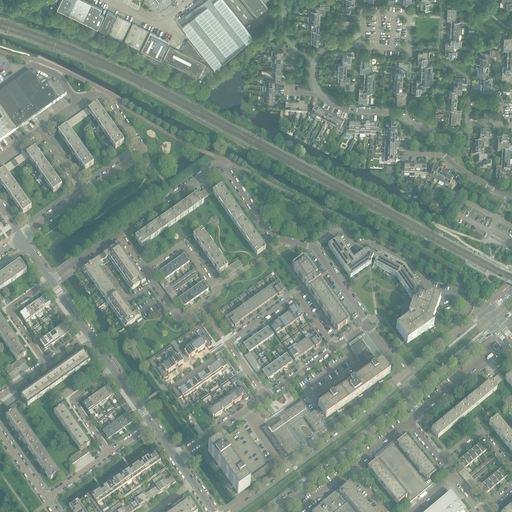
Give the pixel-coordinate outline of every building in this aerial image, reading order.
[(61,0),(57,9),(68,14),(74,0),(61,0)] [(74,0),(68,14),(83,21),(92,3),(84,0),(74,0)] [(171,0),(144,0),(153,11),(154,10),(155,11),(158,12),(159,11),(160,12),(173,2),(171,0)] [(212,0),(205,0),(185,16),(189,21),(221,61),(246,42),(212,0)] [(224,0),(212,0),(246,42),(253,36),(224,0)] [(254,17),(240,0),(225,0),(245,24),(254,17)] [(265,2),(262,0),(244,0),(257,15),(268,7),(264,2),(265,2)] [(511,0),(510,0),(511,2),(506,1),(506,3),(503,3),(503,7),(505,7),(505,8),(510,8),(510,9),(511,8),(511,0)] [(325,2),(320,1),(317,1),(317,6),(320,6),(320,8),(324,8),(324,10),(325,10),(329,10),(329,4),(325,3),(325,2)] [(425,3),(426,2),(421,1),(420,9),(425,10),(432,10),(432,4),(430,3),(425,3)] [(95,6),(95,5),(92,3),(83,21),(97,28),(104,15),(99,13),(102,8),(98,6),(97,7),(95,6)] [(354,12),(354,4),(350,3),(350,5),(342,5),(342,11),(354,12)] [(320,6),(317,6),(316,6),(315,11),(316,11),(316,13),(320,13),(320,15),(324,15),(325,10),(324,10),(324,8),(320,8),(320,6)] [(452,8),(447,8),(447,14),(451,14),(451,13),(456,13),(456,10),(459,10),(459,7),(452,6),(452,8)] [(315,11),(311,10),(308,10),(308,17),(311,17),(315,17),(315,19),(320,19),(320,15),(320,13),(316,13),(316,11),(315,11)] [(107,33),(116,15),(108,11),(99,29),(107,33)] [(456,21),(456,13),(451,13),(451,14),(447,14),(446,21),(451,21),(451,19),(455,19),(455,21),(456,21)] [(122,40),(131,22),(118,16),(109,34),(122,40)] [(315,17),(311,17),(308,17),(307,23),(310,23),(315,24),(315,25),(319,25),(320,19),(315,19),(315,17)] [(455,21),(455,19),(451,19),(451,21),(451,25),(455,26),(455,27),(459,28),(460,21),(456,21),(455,21)] [(189,21),(182,26),(186,31),(187,33),(214,67),(219,64),(221,61),(189,21)] [(149,31),(141,27),(133,23),(124,41),(132,45),(140,49),(149,31)] [(315,24),(310,23),(307,23),(307,30),(311,30),(314,30),(314,31),(319,32),(319,30),(319,25),(315,25),(315,24)] [(455,27),(455,26),(451,25),(450,32),(455,32),(455,34),(459,34),(461,34),(462,28),(459,28),(455,27)] [(323,30),(319,30),(319,32),(314,31),(314,30),(311,30),(311,37),(318,38),(318,36),(323,37),(323,30)] [(150,32),(141,50),(160,59),(169,41),(150,32)] [(455,34),(455,32),(450,32),(450,38),(454,38),(454,40),(459,40),(459,34),(455,34)] [(511,36),(508,36),(508,38),(504,38),(503,44),(508,45),(508,43),(511,43),(511,36)] [(454,40),(454,38),(450,38),(450,43),(450,45),(454,45),(454,46),(460,47),(461,40),(459,40),(454,40)] [(201,57),(188,40),(182,52),(170,46),(163,60),(198,78),(205,64),(199,61),(201,57)] [(450,43),(445,42),(445,49),(449,49),(449,51),(454,51),(454,46),(454,45),(450,45),(450,43)] [(498,50),(494,50),(494,48),(486,48),(486,52),(489,53),(489,54),(493,55),(493,56),(498,57),(498,50)] [(449,49),(445,49),(444,55),(445,55),(449,56),(449,57),(456,58),(456,51),(454,51),(449,51),(449,49)] [(429,51),(427,51),(422,51),(422,52),(418,52),(418,59),(422,60),(422,58),(427,58),(429,58),(429,51)] [(489,53),(486,52),(484,52),(484,57),(485,57),(484,59),(489,59),(488,61),(489,61),(493,61),(493,56),(493,55),(489,54),(489,53)] [(347,54),(347,53),(343,53),(342,59),(347,60),(347,61),(351,61),(352,55),(347,54)] [(485,57),(484,57),(480,57),(480,63),(484,63),(484,65),(488,65),(489,61),(488,61),(489,59),(484,59),(485,57)] [(347,61),(347,60),(342,59),(342,64),(342,65),(346,66),(346,67),(351,68),(351,61),(347,61)] [(372,59),(370,59),(365,59),(365,60),(361,60),(360,66),(365,67),(365,65),(369,65),(372,66),(372,59)] [(404,61),(399,61),(396,60),(396,67),(398,67),(403,67),(403,69),(408,69),(408,63),(404,62),(404,61)] [(342,64),(335,63),(334,70),(335,70),(342,70),(342,72),(346,72),(346,67),(346,66),(342,65),(342,64)] [(484,65),(484,63),(480,63),(479,70),(484,70),(484,71),(488,72),(488,65),(484,65)] [(426,65),(426,64),(422,64),(422,65),(421,70),(426,70),(425,72),(430,72),(431,66),(429,65),(426,65)] [(507,66),(502,66),(502,72),(506,73),(506,74),(511,74),(511,70),(511,68),(507,68),(507,66)] [(403,67),(398,67),(396,67),(395,71),(398,71),(398,73),(403,74),(402,75),(403,75),(407,76),(408,69),(403,69),(403,67)] [(36,77),(38,75),(34,70),(32,71),(31,71),(20,79),(15,82),(38,115),(58,101),(66,95),(57,82),(53,85),(51,82),(43,87),(36,77)] [(342,70),(335,70),(334,70),(334,76),(338,76),(341,77),(341,78),(345,78),(346,76),(346,72),(342,72),(342,70)] [(425,72),(426,70),(421,70),(421,76),(425,77),(425,78),(432,78),(432,72),(430,72),(425,72)] [(484,71),(484,70),(479,70),(479,76),(481,76),(483,76),(483,78),(488,78),(488,76),(488,72),(484,71)] [(369,73),(369,71),(365,71),(365,73),(364,73),(364,78),(368,78),(368,80),(375,80),(375,75),(377,75),(377,73),(373,73),(369,73)] [(398,71),(395,71),(394,71),(394,75),(391,75),(391,78),(394,78),(398,78),(398,80),(402,80),(403,75),(402,75),(403,74),(398,73),(398,71)] [(511,74),(506,74),(506,73),(502,72),(501,79),(502,79),(502,81),(511,81),(511,74)] [(341,77),(338,76),(338,84),(342,84),(345,85),(345,83),(349,83),(350,81),(350,77),(346,76),(345,78),(341,78),(341,77)] [(425,78),(425,77),(421,76),(421,81),(421,82),(425,83),(425,85),(432,85),(432,78),(425,78)] [(483,76),(481,76),(480,84),(487,84),(487,83),(492,83),(492,76),(488,76),(488,78),(483,78),(483,76)] [(368,80),(368,78),(364,78),(364,84),(368,84),(368,86),(375,86),(375,80),(368,80)] [(398,80),(398,78),(394,78),(393,84),(398,85),(398,86),(402,86),(402,80),(398,80)] [(421,81),(416,80),(416,85),(416,87),(420,87),(420,89),(421,89),(425,89),(425,85),(425,83),(421,82),(421,81)] [(354,82),(350,81),(349,83),(345,83),(345,85),(342,84),(341,89),(352,90),(352,88),(354,88),(354,82)] [(462,83),(462,81),(457,81),(457,85),(458,85),(457,87),(461,87),(461,89),(462,89),(466,89),(466,83),(462,83)] [(15,82),(5,90),(22,113),(28,122),(38,115),(15,82)] [(487,84),(480,84),(480,90),(491,91),(492,83),(487,83),(487,84)] [(368,86),(368,84),(364,84),(363,88),(364,88),(364,90),(367,90),(367,92),(368,92),(374,92),(375,86),(368,86)] [(398,86),(398,85),(393,84),(393,91),(397,91),(397,92),(402,93),(402,91),(402,86),(398,86)] [(416,85),(412,85),(411,92),(416,92),(416,93),(420,94),(421,89),(420,89),(420,87),(416,87),(416,85)] [(457,92),(457,94),(462,94),(462,89),(461,89),(461,87),(457,87),(458,85),(457,85),(450,85),(450,90),(453,90),(453,92),(457,92)] [(364,88),(363,88),(359,88),(359,95),(363,95),(363,97),(368,97),(368,92),(367,92),(367,90),(364,90),(364,88)] [(450,90),(448,89),(445,89),(445,96),(448,96),(453,96),(453,98),(457,98),(457,94),(457,92),(453,92),(453,90),(450,90)] [(5,90),(0,93),(0,103),(12,120),(22,113),(5,90)] [(406,91),(402,91),(402,93),(397,92),(397,91),(397,99),(401,99),(401,97),(406,97),(406,91)] [(363,97),(363,95),(359,95),(358,101),(363,101),(363,103),(367,103),(368,97),(363,97)] [(453,98),(453,96),(448,96),(448,102),(452,103),(452,104),(456,105),(457,98),(453,98)] [(405,104),(406,97),(401,97),(401,99),(397,99),(394,98),(393,105),(401,105),(401,104),(405,104)] [(452,104),(452,103),(448,102),(447,109),(449,109),(449,110),(456,111),(456,109),(456,105),(452,104)] [(0,141),(18,129),(12,120),(0,103),(0,141)] [(307,111),(307,105),(302,104),(301,113),(309,114),(310,111),(307,111)] [(106,118),(100,109),(97,105),(89,111),(91,114),(98,124),(106,118)] [(316,117),(320,110),(315,107),(312,112),(310,111),(309,114),(316,117)] [(320,110),(316,117),(315,119),(319,122),(321,120),(326,110),(324,109),(323,111),(320,110)] [(461,109),(456,109),(456,111),(449,110),(448,117),(456,117),(456,115),(460,116),(461,109)] [(326,113),(327,111),(326,110),(321,120),(325,122),(330,115),(326,113)] [(28,122),(22,113),(12,120),(18,129),(28,122)] [(330,125),(336,115),(334,114),(333,116),(330,115),(325,122),(330,125)] [(336,118),(337,116),(336,115),(330,125),(335,127),(339,120),(336,118)] [(460,124),(460,116),(456,115),(456,117),(448,117),(448,123),(460,124)] [(115,130),(107,119),(106,118),(98,124),(106,137),(115,130)] [(341,128),(344,122),(339,120),(335,127),(341,131),(343,128),(341,128)] [(76,139),(69,130),(67,126),(58,133),(67,145),(76,139)] [(124,143),(119,136),(115,130),(106,137),(115,149),(124,143)] [(489,140),(489,134),(484,133),(484,132),(477,131),(477,138),(479,138),(484,138),(484,140),(489,140)] [(488,147),(489,140),(484,140),(484,138),(479,138),(479,143),(480,143),(479,144),(484,145),(483,146),(484,146),(488,147)] [(76,158),(85,152),(76,139),(67,145),(76,158)] [(483,151),(484,146),(483,146),(484,145),(479,144),(480,143),(479,143),(475,142),(475,149),(479,149),(479,151),(483,151)] [(506,152),(507,144),(502,144),(502,146),(498,145),(497,152),(502,152),(502,150),(506,151),(506,152)] [(45,162),(38,153),(35,149),(27,155),(29,158),(31,162),(33,165),(36,168),(45,162)] [(483,155),(483,151),(479,151),(479,149),(475,149),(472,149),(471,155),(478,156),(478,157),(483,157),(483,155)] [(510,159),(511,153),(506,152),(506,151),(502,150),(502,152),(501,156),(506,157),(506,158),(510,159)] [(85,170),(93,164),(85,152),(76,158),(85,170)] [(487,161),(488,156),(483,155),(483,157),(478,157),(478,162),(476,162),(476,164),(479,164),(483,164),(483,162),(487,162),(487,161)] [(510,165),(510,159),(506,158),(506,157),(501,156),(501,163),(505,163),(505,165),(510,165)] [(491,161),(487,161),(487,162),(483,162),(483,164),(479,164),(479,168),(482,168),(487,169),(487,167),(491,167),(491,161)] [(54,175),(47,166),(45,162),(36,168),(45,182),(54,175)] [(409,175),(410,165),(404,164),(404,167),(401,167),(400,174),(404,176),(404,174),(409,175)] [(426,165),(421,165),(420,175),(428,176),(429,173),(428,173),(426,173),(426,165)] [(509,172),(510,170),(501,169),(501,168),(496,167),(496,174),(500,174),(500,175),(505,176),(505,172),(509,172)] [(434,179),(439,170),(434,168),(431,174),(429,173),(428,176),(434,179)] [(14,184),(7,174),(5,170),(0,173),(0,181),(5,190),(14,184)] [(439,182),(445,171),(443,170),(442,172),(439,170),(434,179),(439,182)] [(445,171),(439,182),(437,184),(442,187),(444,184),(449,175),(445,174),(447,171),(445,171)] [(505,182),(505,176),(500,175),(500,174),(496,174),(496,180),(497,180),(498,182),(505,182)] [(62,187),(57,180),(54,175),(45,182),(53,193),(62,187)] [(452,180),(454,178),(449,175),(444,184),(448,187),(447,189),(450,191),(455,182),(452,180)] [(24,197),(20,192),(14,184),(5,190),(15,203),(24,197)] [(221,206),(230,199),(221,187),(216,190),(214,192),(212,193),(221,206)] [(204,203),(202,200),(198,194),(185,203),(191,211),(204,203)] [(23,214),(32,208),(24,197),(15,203),(23,214)] [(230,218),(239,212),(230,199),(221,206),(230,218)] [(179,220),(191,211),(185,203),(173,212),(179,220)] [(166,229),(179,220),(173,212),(160,221),(166,229)] [(239,230),(248,224),(239,212),(230,218),(239,230)] [(154,238),(166,229),(160,221),(148,229),(154,238)] [(248,243),(257,237),(248,224),(239,230),(248,243)] [(141,247),(154,238),(148,229),(135,238),(141,247)] [(202,249),(210,243),(202,230),(196,235),(195,235),(194,236),(193,236),(202,249)] [(265,250),(266,249),(257,237),(248,243),(257,255),(263,251),(265,250)] [(366,251),(353,260),(339,239),(328,246),(350,278),(371,263),(371,262),(374,264),(373,265),(396,277),(412,299),(413,299),(415,302),(412,303),(408,316),(410,316),(409,319),(396,328),(400,334),(407,344),(434,325),(432,322),(438,306),(440,300),(425,295),(424,295),(422,292),(405,267),(374,251),(372,254),(366,251)] [(210,261),(219,255),(210,243),(202,249),(210,261)] [(112,261),(132,290),(141,284),(141,286),(142,285),(143,287),(147,284),(118,244),(113,248),(112,247),(109,249),(110,250),(109,251),(108,250),(106,251),(107,252),(100,257),(95,260),(95,259),(91,262),(92,263),(91,264),(90,262),(87,264),(88,265),(82,270),(85,274),(87,272),(126,328),(137,321),(138,322),(142,319),(137,314),(136,315),(102,267),(105,265),(112,261)] [(184,267),(190,263),(184,255),(178,259),(184,267)] [(224,270),(226,268),(228,268),(219,255),(210,261),(219,274),(224,270)] [(296,264),(293,266),(295,268),(293,270),(304,285),(305,285),(308,289),(319,305),(320,304),(324,309),(322,310),(327,317),(329,316),(332,320),(330,321),(335,329),(337,327),(339,330),(342,328),(348,323),(349,322),(327,291),(321,283),(315,274),(310,266),(304,258),(302,259),(297,263),(296,264)] [(179,270),(184,267),(178,259),(174,262),(179,270)] [(174,273),(179,270),(174,262),(169,266),(174,273)] [(23,266),(22,266),(20,263),(7,272),(14,281),(27,272),(24,268),(23,266)] [(169,277),(174,273),(169,266),(163,270),(169,277)] [(165,280),(169,277),(163,270),(159,273),(165,280)] [(0,287),(1,290),(14,281),(7,272),(0,276),(0,287)] [(282,291),(285,290),(278,281),(274,284),(281,294),(283,293),(282,291)] [(203,293),(208,289),(203,282),(198,286),(203,293)] [(281,294),(274,284),(269,287),(270,288),(276,296),(278,295),(279,296),(281,294)] [(198,297),(203,293),(198,286),(193,289),(198,297)] [(276,296),(270,288),(269,287),(265,290),(271,299),(273,297),(273,298),(276,296)] [(193,300),(198,297),(193,289),(188,293),(193,300)] [(269,300),(271,299),(265,290),(260,294),(266,303),(269,301),(269,300)] [(188,304),(193,300),(188,293),(183,296),(188,304)] [(264,304),(266,303),(260,294),(256,297),(262,305),(264,304)] [(51,305),(50,305),(45,297),(45,296),(39,300),(46,308),(50,305),(51,305)] [(184,307),(188,304),(183,296),(179,299),(178,300),(184,307)] [(260,306),(262,305),(256,297),(252,300),(258,309),(261,307),(260,306)] [(41,312),(46,308),(39,300),(35,303),(41,312)] [(256,310),(258,309),(252,300),(247,303),(253,311),(255,310),(256,310)] [(35,303),(30,307),(36,315),(36,317),(37,316),(39,318),(42,316),(41,314),(41,313),(41,312),(35,303)] [(251,313),(253,311),(247,303),(243,306),(249,315),(252,313),(251,313)] [(247,317),(249,315),(243,306),(238,309),(244,318),(246,316),(247,317)] [(31,319),(36,315),(30,307),(25,310),(31,319)] [(299,319),(303,316),(297,307),(295,308),(294,307),(291,309),(299,319)] [(243,319),(244,318),(238,309),(234,312),(235,313),(241,321),(243,319)] [(294,322),(299,319),(291,309),(289,310),(290,312),(288,313),(294,322)] [(26,322),(31,319),(25,310),(20,314),(21,316),(21,317),(22,318),(22,317),(26,322)] [(241,321),(235,313),(234,312),(230,315),(230,316),(237,326),(239,324),(238,323),(241,321)] [(290,325),(294,322),(288,313),(285,315),(286,315),(284,317),(290,325)] [(237,326),(230,316),(230,315),(225,318),(231,327),(234,326),(235,327),(237,326)] [(4,323),(1,318),(0,317),(0,335),(0,336),(9,330),(5,325),(6,324),(5,322),(4,323)] [(286,328),(290,325),(284,317),(282,318),(279,319),(286,328)] [(281,331),(286,328),(279,319),(277,321),(277,322),(275,323),(281,331)] [(276,335),(281,331),(275,323),(273,324),(270,326),(276,335)] [(70,332),(64,324),(63,324),(59,327),(65,336),(70,333),(70,332)] [(200,324),(194,329),(196,332),(199,336),(201,339),(206,346),(207,347),(207,348),(208,348),(209,348),(210,348),(211,348),(211,347),(212,346),(212,345),(211,345),(211,344),(210,343),(212,341),(200,324)] [(65,336),(59,327),(54,331),(60,339),(60,340),(65,336)] [(268,339),(273,335),(268,327),(262,331),(268,339)] [(13,335),(9,330),(0,336),(9,349),(18,343),(14,337),(15,336),(14,334),(13,335)] [(60,340),(60,339),(54,331),(49,334),(55,343),(60,340)] [(263,343),(268,339),(262,331),(257,335),(263,343)] [(319,343),(322,342),(315,333),(311,336),(313,339),(318,346),(320,345),(319,343)] [(55,343),(49,334),(44,338),(50,346),(50,347),(55,343)] [(259,346),(263,343),(257,335),(253,338),(259,346)] [(361,336),(348,345),(367,371),(370,369),(371,371),(360,378),(368,388),(389,374),(380,361),(383,359),(366,335),(362,337),(361,336)] [(198,339),(195,341),(201,350),(205,347),(206,346),(201,339),(199,336),(197,338),(198,339)] [(318,346),(313,339),(311,336),(306,339),(313,348),(315,346),(316,348),(318,346)] [(50,347),(50,346),(44,338),(39,341),(43,346),(42,346),(43,347),(43,348),(45,351),(50,347)] [(254,349),(259,346),(253,338),(248,341),(254,349)] [(306,339),(301,343),(303,346),(307,351),(310,349),(310,350),(313,348),(306,339)] [(198,353),(201,350),(195,341),(192,343),(191,342),(189,343),(191,346),(191,347),(192,348),(193,348),(194,349),(196,353),(197,352),(198,353)] [(249,353),(250,352),(254,349),(248,341),(243,345),(249,353)] [(21,348),(20,346),(18,343),(9,349),(18,361),(19,361),(21,359),(23,358),(24,358),(25,357),(27,355),(23,350),(24,349),(23,347),(21,348)] [(191,346),(189,343),(187,345),(188,346),(185,348),(186,350),(184,351),(189,358),(191,356),(191,357),(195,354),(195,353),(196,353),(194,349),(193,348),(192,348),(191,347),(191,346)] [(307,351),(303,346),(301,343),(297,345),(304,354),(306,352),(307,351)] [(498,346),(496,343),(496,344),(495,344),(492,347),(496,352),(499,349),(499,348),(500,348),(498,346)] [(301,356),(304,354),(297,345),(293,348),(299,357),(301,355),(301,356)] [(297,358),(299,357),(293,348),(288,352),(295,361),(297,359),(297,358)] [(86,356),(83,353),(80,355),(79,354),(77,356),(78,357),(72,360),(79,370),(90,362),(87,358),(88,358),(86,356)] [(287,366),(292,362),(286,354),(281,358),(287,366)] [(181,363),(184,361),(179,355),(177,357),(176,355),(173,357),(172,356),(170,357),(171,360),(172,360),(173,361),(172,362),(174,363),(176,367),(178,366),(182,364),(181,363)] [(155,357),(148,361),(149,361),(160,378),(162,376),(163,378),(164,379),(165,379),(166,379),(167,379),(168,378),(168,377),(168,376),(168,375),(167,373),(166,373),(162,367),(159,369),(154,362),(157,360),(155,357)] [(172,360),(171,360),(170,357),(167,358),(169,360),(166,362),(166,363),(172,371),(176,368),(175,367),(176,367),(174,363),(172,362),(173,361),(172,360)] [(216,359),(216,360),(216,361),(218,363),(218,364),(222,369),(225,372),(224,372),(227,376),(230,380),(236,375),(224,358),(222,360),(221,358),(220,357),(219,357),(218,357),(217,358),(216,359)] [(282,369),(287,366),(281,358),(277,361),(282,369)] [(67,378),(79,370),(72,360),(67,364),(67,363),(65,364),(65,365),(60,369),(67,378)] [(160,364),(162,367),(166,373),(167,373),(168,373),(172,371),(166,363),(166,362),(165,360),(162,362),(160,364)] [(278,373),(282,369),(277,361),(272,364),(278,373)] [(222,369),(218,364),(218,363),(216,364),(216,363),(212,365),(213,367),(218,374),(221,372),(222,374),(224,372),(225,372),(222,369)] [(273,376),(278,373),(272,364),(267,368),(273,376)] [(218,374),(213,367),(212,365),(209,368),(209,369),(208,370),(210,373),(211,373),(212,374),(211,375),(212,376),(215,379),(217,378),(216,376),(218,374)] [(268,380),(273,376),(267,368),(263,371),(262,371),(268,380)] [(54,387),(67,378),(60,369),(55,373),(54,372),(53,373),(52,373),(53,374),(48,378),(54,387)] [(206,370),(203,372),(210,383),(215,379),(212,376),(211,375),(212,374),(211,373),(210,373),(208,370),(207,371),(206,370)] [(508,377),(504,371),(500,375),(504,380),(505,379),(508,377)] [(203,372),(199,375),(199,376),(198,377),(201,380),(200,380),(201,382),(202,381),(203,383),(205,386),(210,383),(203,372)] [(504,380),(500,375),(491,382),(495,388),(504,380)] [(247,395),(249,393),(237,376),(231,381),(233,384),(236,382),(241,389),(238,391),(242,398),(243,399),(244,400),(245,400),(246,400),(247,400),(248,399),(248,398),(248,397),(248,396),(247,395)] [(200,380),(201,380),(198,377),(197,378),(196,377),(193,379),(199,388),(202,386),(203,388),(205,386),(203,383),(202,381),(201,382),(200,380)] [(42,396),(54,387),(48,378),(42,382),(42,381),(40,382),(40,383),(35,387),(42,396)] [(347,403),(368,388),(360,378),(354,383),(353,381),(349,384),(350,385),(340,392),(347,403)] [(196,390),(199,388),(193,379),(189,382),(190,383),(188,384),(191,387),(190,387),(191,389),(192,388),(193,390),(195,393),(197,392),(196,390)] [(485,400),(497,390),(495,388),(491,382),(490,381),(478,392),(485,400)] [(190,387),(191,387),(188,384),(187,384),(186,384),(183,386),(189,395),(192,393),(193,395),(195,393),(193,390),(192,388),(191,389),(190,387)] [(114,394),(108,386),(103,389),(103,390),(109,398),(113,395),(114,394)] [(186,397),(189,395),(183,386),(179,389),(180,390),(179,390),(179,391),(183,397),(185,400),(187,399),(186,397)] [(27,406),(42,396),(35,387),(30,390),(29,390),(28,391),(27,391),(28,392),(21,397),(22,399),(23,400),(24,402),(25,403),(27,406)] [(176,388),(175,388),(174,388),(173,389),(173,390),(173,391),(173,392),(174,394),(172,395),(184,412),(190,407),(188,404),(185,406),(180,399),(183,397),(179,391),(179,390),(178,389),(177,388),(176,388)] [(236,388),(231,392),(238,402),(242,399),(241,399),(242,398),(238,391),(236,388)] [(109,398),(103,390),(103,389),(98,393),(104,402),(109,398)] [(231,392),(226,395),(228,398),(228,399),(229,400),(230,400),(231,401),(230,401),(233,405),(234,404),(234,405),(238,402),(231,392)] [(322,421),(347,403),(340,392),(333,397),(332,396),(328,398),(329,400),(312,412),(315,415),(309,419),(316,430),(323,425),(321,422),(322,421)] [(472,410),(485,400),(478,392),(466,402),(472,410)] [(104,402),(98,393),(93,396),(93,397),(99,405),(104,402)] [(228,398),(226,395),(224,397),(225,398),(222,400),(228,409),(232,406),(231,405),(233,405),(230,401),(231,401),(230,400),(229,400),(228,399),(228,398)] [(99,405),(93,397),(93,396),(88,400),(94,409),(99,405)] [(94,409),(88,400),(83,403),(85,406),(84,406),(85,407),(89,412),(94,409)] [(225,411),(228,409),(222,400),(219,402),(218,401),(216,402),(218,405),(219,405),(220,407),(219,407),(220,409),(221,408),(223,412),(224,411),(225,411)] [(211,405),(219,416),(222,413),(222,412),(223,412),(221,408),(220,409),(219,407),(220,407),(219,405),(218,405),(216,402),(214,403),(211,405)] [(282,414),(291,427),(304,418),(309,415),(303,407),(301,403),(300,402),(288,411),(286,412),(283,414),(282,414)] [(461,420),(472,410),(466,402),(453,412),(461,420)] [(211,405),(206,409),(209,413),(209,412),(210,413),(209,414),(210,416),(211,415),(213,419),(214,418),(215,418),(219,416),(211,405)] [(66,411),(65,410),(64,408),(61,410),(60,410),(58,411),(59,411),(55,414),(62,424),(71,418),(68,413),(69,412),(67,411),(66,411)] [(23,422),(20,418),(15,411),(13,412),(11,414),(9,415),(6,417),(8,421),(7,422),(9,424),(10,423),(14,429),(23,422)] [(448,430),(461,420),(453,412),(441,422),(448,430)] [(133,422),(128,414),(127,414),(126,415),(122,417),(128,426),(133,422)] [(262,429),(284,461),(290,456),(291,456),(292,456),(291,455),(305,446),(295,432),(291,427),(282,414),(262,429)] [(123,429),(128,426),(122,417),(117,421),(123,429)] [(507,429),(497,417),(491,422),(489,423),(490,423),(489,424),(499,436),(507,429)] [(75,424),(72,420),(71,418),(62,424),(71,436),(80,430),(76,426),(77,425),(76,423),(75,424)] [(123,429),(117,421),(116,419),(111,422),(113,424),(118,433),(123,429)] [(31,434),(24,424),(23,422),(14,429),(17,434),(16,434),(17,436),(18,435),(22,440),(31,434)] [(438,439),(448,430),(441,422),(431,430),(438,439)] [(113,436),(118,433),(113,424),(108,428),(113,436)] [(108,440),(113,436),(108,428),(102,431),(106,436),(106,437),(106,438),(107,437),(108,440)] [(511,445),(511,435),(507,429),(499,436),(509,448),(511,445)] [(83,435),(81,432),(80,430),(71,436),(81,451),(83,450),(85,448),(85,449),(86,448),(87,447),(90,445),(84,437),(86,436),(84,435),(83,435)] [(41,447),(33,436),(31,434),(22,440),(26,446),(25,447),(26,448),(27,448),(31,454),(41,447)] [(396,444),(395,443),(375,459),(376,461),(368,468),(375,478),(378,481),(380,483),(382,486),(384,488),(388,493),(393,499),(398,505),(403,501),(404,500),(408,505),(434,483),(430,478),(436,474),(432,469),(430,466),(425,461),(422,458),(420,454),(415,449),(412,446),(411,444),(410,442),(405,437),(396,444)] [(487,450),(481,443),(477,446),(482,454),(487,450)] [(223,472),(233,464),(219,445),(209,452),(216,463),(217,462),(219,465),(218,466),(223,472)] [(482,454),(477,446),(472,450),(478,458),(482,454)] [(50,460),(42,449),(41,447),(31,454),(35,458),(34,459),(35,461),(36,460),(40,466),(50,460)] [(478,458),(472,450),(467,454),(473,461),(478,458)] [(156,464),(161,460),(155,452),(150,456),(156,464)] [(473,461),(467,454),(463,458),(469,465),(473,461)] [(151,467),(156,464),(150,456),(148,457),(148,456),(145,458),(151,467)] [(146,471),(151,467),(145,458),(142,461),(140,462),(146,471)] [(463,469),(464,469),(469,465),(463,458),(457,462),(463,469)] [(59,474),(50,461),(50,460),(40,466),(44,471),(43,472),(44,473),(45,473),(50,480),(53,478),(55,477),(55,476),(59,474)] [(275,460),(269,463),(273,469),(278,465),(275,460)] [(147,472),(146,471),(140,462),(139,464),(138,463),(135,465),(141,474),(142,476),(147,472)] [(243,475),(241,476),(233,464),(223,472),(231,484),(231,483),(234,486),(233,486),(238,494),(249,486),(245,481),(244,479),(245,478),(243,475)] [(136,477),(141,474),(135,465),(132,467),(132,468),(131,469),(136,477)] [(508,475),(502,468),(497,472),(503,479),(508,475)] [(131,481),(136,477),(131,469),(129,470),(125,472),(131,481)] [(127,484),(131,481),(125,472),(122,474),(123,474),(121,476),(127,484)] [(503,479),(497,472),(493,476),(499,483),(503,479)] [(172,476),(166,480),(162,475),(157,478),(165,489),(167,487),(168,488),(176,482),(172,476)] [(249,486),(257,480),(254,475),(245,481),(249,486)] [(122,487),(127,484),(121,476),(119,477),(119,476),(116,478),(122,487)] [(499,483),(493,476),(488,479),(494,487),(499,483)] [(117,491),(122,487),(116,478),(113,480),(113,481),(111,482),(117,491)] [(162,491),(165,489),(157,478),(152,481),(156,487),(150,491),(155,497),(163,491),(162,491)] [(494,487),(488,479),(484,483),(490,490),(494,487)] [(112,494),(117,491),(111,482),(110,483),(109,483),(106,485),(112,494)] [(490,490),(484,483),(479,487),(478,487),(484,495),(490,490)] [(339,492),(337,490),(320,505),(322,506),(320,508),(315,511),(372,511),(364,502),(363,501),(354,491),(353,489),(352,487),(349,484),(346,486),(341,491),(340,492),(339,492)] [(107,497),(112,494),(106,485),(103,487),(104,488),(102,489),(107,497)] [(103,500),(107,497),(102,489),(100,490),(100,489),(96,492),(103,500)] [(150,491),(145,495),(141,489),(136,492),(144,503),(146,502),(147,502),(155,497),(150,491)] [(98,504),(103,500),(96,492),(93,494),(94,494),(92,496),(98,504)] [(142,505),(144,503),(136,492),(131,495),(135,501),(130,505),(134,511),(142,506),(142,505)] [(451,497),(448,494),(426,511),(467,511),(464,508),(459,502),(455,506),(451,501),(451,500),(451,499),(452,499),(451,499),(451,498),(451,497)] [(81,505),(77,500),(69,506),(73,511),(81,505)] [(174,511),(196,511),(197,511),(189,501),(185,504),(184,503),(183,502),(172,509),(174,511)] [(130,505),(124,509),(120,503),(115,507),(119,511),(132,511),(134,511),(130,505)]
